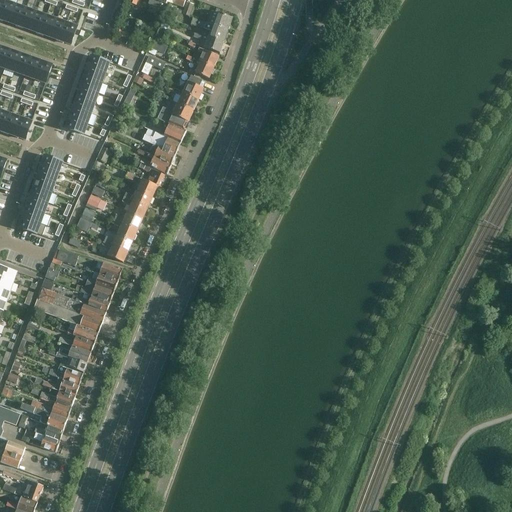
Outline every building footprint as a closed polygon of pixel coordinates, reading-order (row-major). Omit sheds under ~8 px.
[(149,0),(149,4),(150,7),(155,9),(159,8),(161,2),(166,4),(167,2),(175,5),(176,0),(149,0)] [(5,1),(0,16),(0,20),(9,23),(16,5),(5,1)] [(188,3),(183,15),(189,17),(193,5),(188,3)] [(16,5),(9,23),(19,27),(26,9),(16,5)] [(26,9),(19,27),(29,31),(36,12),(26,9)] [(212,11),(208,23),(210,24),(228,30),(232,18),(217,13),(212,11)] [(36,12),(29,31),(40,34),(46,16),(36,12)] [(46,16),(40,34),(50,38),(56,20),(46,16)] [(56,20),(50,38),(60,41),(66,23),(56,20)] [(199,21),(197,26),(204,28),(211,31),(209,37),(224,42),(228,30),(210,24),(208,23),(206,23),(199,21)] [(66,23),(60,41),(70,45),(77,27),(66,23)] [(195,32),(193,37),(207,42),(205,48),(220,54),(224,42),(209,37),(202,34),(202,35),(195,32)] [(1,47),(0,48),(0,67),(4,69),(11,51),(1,47)] [(199,48),(198,51),(203,54),(200,61),(199,61),(200,62),(201,61),(214,68),(219,57),(199,48)] [(11,51),(4,69),(14,73),(21,54),(11,51)] [(21,54),(14,73),(25,76),(31,58),(21,54)] [(146,63),(141,72),(147,75),(148,73),(146,72),(149,64),(162,70),(165,64),(149,56),(145,63),(146,63)] [(188,56),(186,59),(193,62),(192,63),(199,66),(195,73),(209,79),(214,68),(201,61),(200,62),(199,61),(188,56)] [(91,57),(87,67),(105,74),(109,63),(91,57)] [(31,58),(25,76),(35,80),(41,62),(31,58)] [(41,62),(35,80),(45,84),(52,65),(41,62)] [(87,67),(84,78),(102,84),(105,74),(87,67)] [(191,76),(183,92),(199,100),(204,89),(202,88),(205,83),(191,76)] [(84,78),(80,88),(98,94),(102,84),(84,78)] [(80,88),(76,98),(95,104),(98,94),(80,88)] [(183,92),(178,104),(193,111),(199,100),(183,92)] [(76,98),(73,108),(91,114),(95,104),(76,98)] [(155,105),(155,113),(156,117),(158,118),(157,119),(164,122),(183,130),(187,122),(188,122),(193,111),(178,104),(172,101),(168,110),(163,108),(162,109),(155,105)] [(73,108),(69,118),(87,125),(91,114),(73,108)] [(1,111),(0,113),(0,131),(4,133),(11,115),(1,111)] [(11,115),(4,133),(15,137),(21,119),(11,115)] [(69,118),(65,129),(84,135),(87,125),(69,118)] [(21,119),(15,137),(25,140),(32,122),(21,119)] [(164,122),(159,134),(180,143),(181,143),(186,132),(183,130),(164,122)] [(148,129),(143,140),(176,154),(180,143),(159,134),(156,133),(155,133),(148,129)] [(143,140),(153,144),(149,154),(154,157),(172,164),(176,154),(143,140)] [(133,143),(131,146),(145,152),(146,149),(133,143)] [(103,148),(98,159),(105,162),(110,151),(103,148)] [(135,156),(134,159),(141,163),(150,167),(152,168),(167,174),(172,164),(154,157),(149,154),(149,155),(148,154),(147,157),(151,159),(151,158),(153,158),(151,163),(135,156)] [(44,156),(40,167),(59,173),(62,163),(44,156)] [(141,163),(139,168),(150,172),(147,178),(142,175),(140,178),(161,187),(167,174),(152,168),(150,167),(141,163)] [(40,167),(37,177),(55,183),(59,173),(40,167)] [(128,173),(125,178),(133,181),(135,176),(128,173)] [(37,177),(33,187),(51,194),(55,183),(37,177)] [(143,180),(138,191),(153,197),(158,186),(143,180)] [(33,187),(30,197),(48,204),(51,194),(33,187)] [(95,187),(92,194),(101,198),(104,192),(95,187)] [(126,193),(124,197),(148,208),(153,197),(138,191),(135,197),(126,193)] [(91,196),(87,204),(97,208),(100,200),(91,196)] [(30,197),(26,207),(44,214),(48,204),(30,197)] [(124,197),(122,202),(131,206),(128,213),(143,219),(148,208),(124,197)] [(26,207),(22,218),(40,224),(44,214),(26,207)] [(85,209),(83,215),(92,219),(95,214),(85,209)] [(116,216),(114,220),(138,230),(143,219),(128,213),(125,219),(116,216)] [(22,218),(19,228),(37,235),(42,237),(46,226),(40,224),(22,218)] [(81,218),(76,228),(87,233),(91,223),(81,218)] [(114,220),(112,224),(121,228),(118,235),(133,241),(138,230),(114,220)] [(106,238),(104,242),(128,252),(133,241),(118,235),(115,242),(106,238)] [(71,239),(69,244),(78,248),(81,243),(71,239)] [(104,242),(103,246),(111,250),(108,257),(123,263),(128,252),(104,242)] [(68,253),(57,250),(54,259),(65,263),(68,253)] [(93,272),(100,274),(119,281),(123,269),(104,262),(102,269),(94,267),(93,272)] [(0,266),(0,277),(14,283),(17,273),(0,266)] [(89,278),(87,282),(96,285),(114,292),(119,281),(100,274),(97,281),(89,278)] [(0,277),(0,288),(10,292),(14,283),(0,277)] [(88,289),(86,294),(92,296),(110,303),(114,292),(96,285),(93,291),(88,289)] [(0,288),(0,299),(7,302),(10,292),(0,288)] [(41,289),(38,299),(103,323),(106,313),(72,300),(41,289)] [(73,296),(72,300),(106,313),(110,303),(92,296),(89,302),(73,296)] [(103,323),(38,299),(34,310),(72,323),(99,333),(103,323)] [(30,320),(26,330),(34,333),(38,322),(30,320)] [(72,323),(70,330),(61,327),(59,331),(76,337),(95,343),(99,333),(72,323)] [(25,335),(22,340),(26,341),(34,344),(36,339),(25,335)] [(59,342),(72,347),(91,354),(95,343),(76,337),(74,343),(60,338),(59,342)] [(61,348),(59,353),(87,364),(91,354),(72,347),(70,352),(61,348)] [(49,350),(48,354),(69,361),(67,367),(84,373),(87,364),(59,353),(49,350)] [(14,363),(12,369),(18,372),(21,365),(14,363)] [(43,368),(42,373),(63,380),(79,386),(83,375),(67,369),(65,375),(50,370),(50,371),(43,368)] [(19,376),(10,373),(8,380),(16,383),(19,376)] [(42,386),(49,388),(59,392),(75,398),(79,386),(63,380),(61,388),(44,382),(42,386)] [(8,398),(11,392),(3,389),(1,395),(8,398)] [(40,397),(55,403),(71,408),(75,398),(59,392),(57,398),(42,393),(40,397)] [(33,401),(31,407),(68,420),(72,409),(71,409),(71,408),(55,403),(53,409),(44,406),(44,405),(33,401)] [(68,420),(31,407),(23,404),(21,408),(31,412),(30,414),(42,418),(40,423),(47,426),(64,431),(68,420)] [(15,413),(10,411),(0,407),(0,419),(4,422),(10,424),(15,413)] [(16,426),(21,415),(15,413),(10,424),(16,426)] [(36,428),(35,433),(60,442),(64,431),(47,426),(45,431),(36,428)] [(60,442),(35,433),(36,434),(34,440),(43,443),(41,448),(56,453),(60,442)] [(0,436),(0,462),(18,470),(26,448),(9,443),(0,439),(1,437),(0,436)] [(22,478),(8,472),(7,476),(20,482),(22,478)] [(27,486),(23,498),(38,503),(44,487),(22,479),(21,483),(27,486)] [(16,489),(4,485),(3,490),(14,494),(16,489)] [(6,507),(17,510),(21,511),(34,511),(38,503),(23,498),(21,497),(18,505),(8,501),(6,507)]
